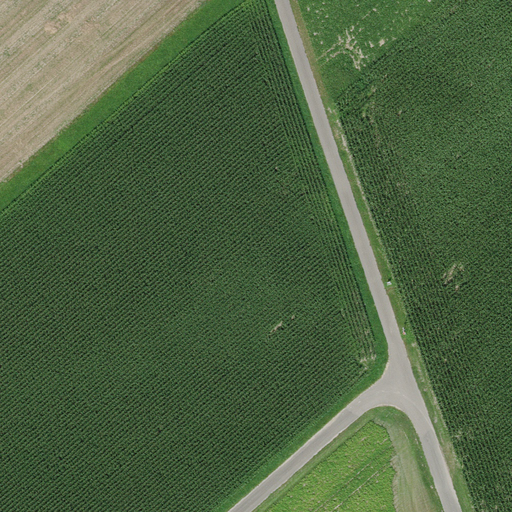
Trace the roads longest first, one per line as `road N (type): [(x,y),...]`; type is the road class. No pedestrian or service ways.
road 1 (track): [(410,384),(282,0)]
road 2 (unclassified): [(239,511),(352,413),(410,384)]
road 3 (unclassified): [(453,511),(410,384)]
